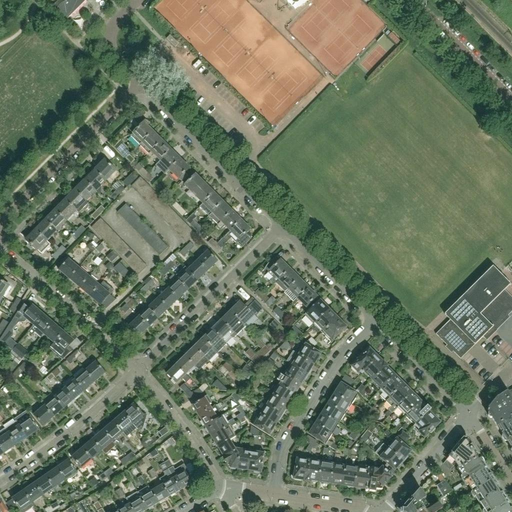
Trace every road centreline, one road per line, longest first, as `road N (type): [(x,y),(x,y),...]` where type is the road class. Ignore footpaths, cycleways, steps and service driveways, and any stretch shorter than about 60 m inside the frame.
road 1 (residential): [(133,372),(281,225)]
road 2 (residential): [(0,231),(2,220),(140,82)]
road 3 (residential): [(273,492),(282,447),(342,349),(376,321)]
road 4 (residential): [(281,225),(140,82)]
road 5 (residential): [(133,372),(0,251)]
road 6 (residential): [(0,480),(57,442),(133,372)]
road 7 (unclassified): [(511,100),(411,0)]
road 8 (residential): [(218,485),(133,372)]
road 9 (residential): [(376,321),(281,225)]
road 10 (residential): [(381,511),(466,412)]
road 11 (residential): [(466,412),(376,321)]
